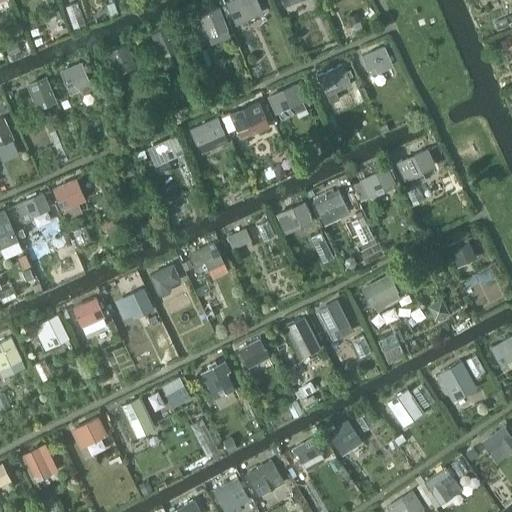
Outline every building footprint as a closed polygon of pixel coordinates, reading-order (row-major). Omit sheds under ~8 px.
[(256,0),(231,0),(226,2),(233,18),(259,6),(256,0)] [(114,1),(107,4),(111,15),(118,12),(114,1)] [(218,6),(199,14),(208,36),(227,29),(218,6)] [(357,15),(351,17),(353,23),(359,21),(357,15)] [(168,27),(151,35),(161,56),(178,48),(168,27)] [(17,43),(6,47),(10,56),(21,51),(17,43)] [(126,44),(108,52),(117,73),(135,65),(126,44)] [(384,46),(362,56),(368,69),(375,65),(378,71),(392,65),(384,46)] [(79,61),(59,70),(67,88),(75,84),(77,89),(79,92),(90,87),(81,66),(85,64),(83,60),(79,62),(79,61)] [(342,64),(317,75),(318,78),(321,83),(324,89),(330,103),(339,99),(336,91),(341,89),(338,82),(347,78),(353,75),(350,69),(345,71),(342,64)] [(43,75),(25,83),(35,107),(53,99),(43,75)] [(296,83),(268,95),(275,111),(276,110),(301,99),(303,98),(296,83)] [(229,112),(220,116),(227,130),(235,127),(235,128),(263,116),(256,100),(229,112)] [(4,117),(0,118),(0,143),(13,138),(4,117)] [(217,117),(189,130),(197,145),(224,133),(217,117)] [(386,124),(379,127),(382,132),(389,129),(386,124)] [(175,136),(148,147),(155,164),(182,152),(175,136)] [(401,158),(396,160),(397,162),(405,179),(410,176),(414,184),(435,174),(432,166),(434,165),(427,148),(402,160),(401,158)] [(127,156),(115,161),(121,175),(133,169),(127,156)] [(386,167),(364,177),(373,194),(394,184),(388,171),(388,170),(390,169),(389,165),(386,167)] [(76,179),(54,189),(59,201),(81,192),(76,179)] [(338,189),(313,200),(324,223),(349,211),(338,189)] [(43,192),(16,204),(23,221),(33,216),(33,215),(50,208),(43,192)] [(354,199),(350,201),(354,210),(358,208),(354,199)] [(303,202),(276,214),(284,232),(311,220),(308,212),(304,204),(303,202)] [(5,209),(0,211),(0,244),(6,258),(23,250),(5,209)] [(245,228),(227,236),(232,247),(250,239),(245,228)] [(465,237),(448,245),(456,261),(472,253),(465,237)] [(213,242),(189,254),(194,265),(205,260),(209,269),(223,262),(218,252),(221,251),(217,242),(214,243),(213,242)] [(184,250),(177,253),(180,260),(188,257),(184,250)] [(353,258),(349,257),(345,259),(344,263),(346,266),(351,268),(354,265),(355,262),(353,258)] [(172,263),(149,275),(158,294),(162,295),(169,291),(170,288),(169,285),(180,280),(176,271),(177,270),(176,269),(175,269),(172,263)] [(30,270),(23,273),(26,280),(33,277),(30,270)] [(389,276),(366,288),(374,304),(377,310),(399,298),(396,292),(397,291),(389,276)] [(152,309),(142,287),(125,296),(133,313),(145,308),(147,311),(152,309)] [(93,297),(72,307),(80,326),(101,317),(102,316),(97,306),(99,305),(98,303),(96,304),(93,297)] [(441,299),(428,306),(430,311),(432,315),(435,319),(448,312),(443,303),(444,302),(443,299),(442,299),(441,299)] [(320,311),(315,313),(326,334),(330,332),(334,340),(352,330),(337,301),(319,310),(320,311)] [(37,321),(33,323),(36,331),(43,328),(51,345),(67,337),(65,332),(67,332),(66,330),(64,331),(56,314),(38,323),(37,321)] [(287,325),(286,326),(301,355),(319,346),(304,316),(294,322),(293,320),(286,324),(287,325)] [(511,337),(511,335),(491,346),(501,364),(511,358),(511,337)] [(11,336),(0,341),(0,367),(21,357),(11,336)] [(259,338),(239,349),(247,366),(268,356),(259,338)] [(290,352),(280,357),(284,367),(294,362),(290,352)] [(209,368),(202,372),(214,397),(234,387),(231,382),(229,377),(231,376),(228,370),(229,369),(225,360),(217,364),(209,368)] [(461,361),(438,374),(448,392),(471,380),(461,361)] [(176,377),(166,383),(174,398),(181,395),(183,399),(187,397),(184,392),(176,377)] [(309,383),(299,388),(303,395),(313,389),(309,383)] [(399,397),(389,404),(398,418),(418,404),(408,390),(403,394),(402,393),(398,395),(399,397)] [(139,396),(121,405),(135,436),(154,427),(139,396)] [(97,417),(76,427),(85,444),(106,434),(97,417)] [(347,418),(327,431),(338,448),(358,435),(349,421),(350,420),(349,419),(347,420),(347,418)] [(504,427),(482,442),(489,452),(501,444),(508,454),(511,450),(511,438),(511,437),(504,427)] [(315,436),(293,448),(301,462),(302,462),(306,470),(325,460),(321,452),(323,451),(315,436)] [(401,436),(395,440),(398,444),(404,440),(401,436)] [(230,437),(223,441),(228,451),(236,447),(230,437)] [(44,444),(23,454),(35,480),(56,470),(44,444)] [(472,448),(466,452),(470,459),(477,454),(472,448)] [(287,450),(280,454),(285,463),(292,459),(287,450)] [(270,458),(245,472),(253,486),(278,472),(270,458)] [(2,463),(0,464),(0,483),(10,479),(2,463)] [(445,467),(425,481),(430,488),(441,503),(451,496),(442,484),(452,478),(445,467)] [(237,477),(213,490),(225,511),(249,498),(240,481),(237,477)] [(147,480),(139,484),(143,493),(151,489),(147,480)] [(411,489),(386,505),(390,511),(412,511),(422,506),(411,489)] [(425,491),(422,493),(430,505),(433,503),(425,491)] [(200,511),(194,499),(170,511),(200,511)]
